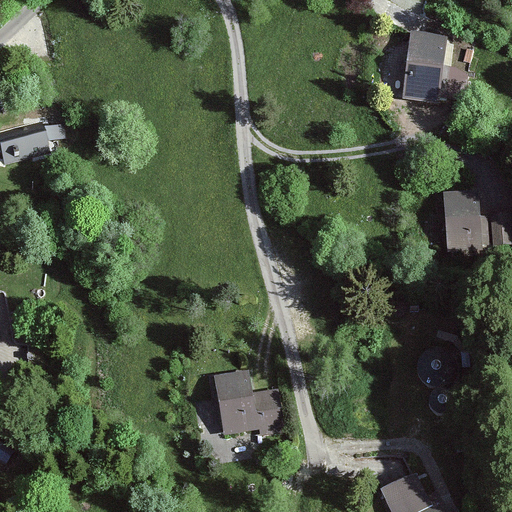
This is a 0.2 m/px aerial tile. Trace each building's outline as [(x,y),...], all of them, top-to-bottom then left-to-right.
[(459,42),(409,35),(401,100),(451,106),(459,42)] [(0,140),(0,164),(2,171),(51,158),(43,128),(0,140)] [(488,189),(446,193),(452,257),(494,253),(488,189)] [(248,374),(214,380),(225,440),(255,435),(256,443),(288,437),(279,391),(252,396),(248,374)] [(415,478),(380,496),(387,511),(443,511),(435,496),(426,500),(415,478)]
